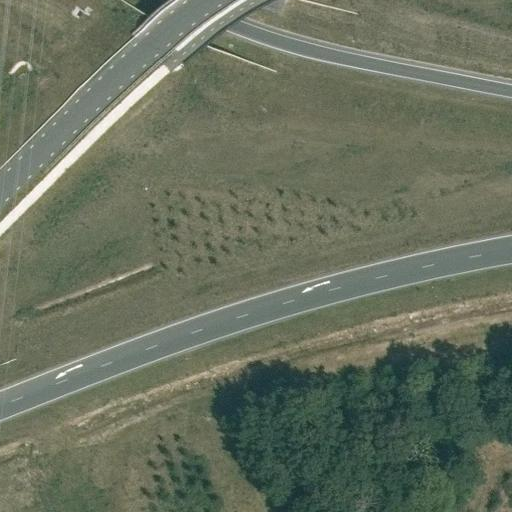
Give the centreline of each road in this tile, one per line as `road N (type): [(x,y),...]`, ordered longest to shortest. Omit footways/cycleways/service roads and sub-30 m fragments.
road 1 (trunk): [(511,250),(226,321),(0,409)]
road 2 (trunk): [(511,91),(303,49),(177,0)]
road 3 (tertiary): [(211,0),(146,48),(0,191)]
